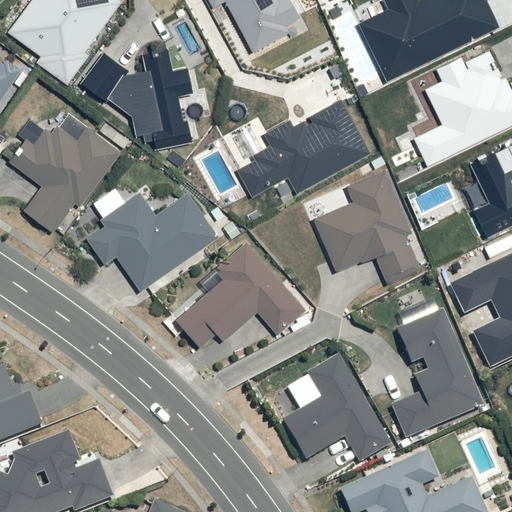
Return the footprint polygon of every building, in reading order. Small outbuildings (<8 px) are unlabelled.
[(31,0),(7,34),(40,57),(35,64),(66,86),(87,57),(83,54),(120,3),(115,0),(31,0)] [(206,0),(211,9),(224,3),(251,54),(288,34),(285,27),(299,20),(288,0),(206,0)] [(387,10),(356,25),(385,83),(498,29),(483,0),(420,0),(418,1),(417,0),(382,0),(387,10)] [(130,76),(103,56),(82,83),(105,102),(107,100),(129,117),(134,139),(141,138),(142,145),(151,143),(153,152),(193,144),(188,121),(182,122),(177,98),(192,94),(187,68),(172,72),(167,49),(140,55),(144,73),(130,76)] [(35,73),(26,67),(0,51),(0,107),(16,83),(25,89),(35,73)] [(441,126),(412,140),(426,168),(511,127),(511,82),(508,84),(504,78),(501,80),(487,52),(462,64),(459,58),(434,70),(440,83),(424,90),(441,126)] [(253,161),(235,171),(250,198),(288,178),(296,193),(367,155),(339,103),(291,129),(288,122),(263,135),(269,147),(251,157),(253,161)] [(108,120),(101,130),(75,111),(58,133),(51,128),(39,143),(31,137),(13,161),(45,185),(27,208),(58,232),(60,230),(62,232),(133,139),(108,120)] [(488,204),(472,212),(485,239),(511,226),(511,144),(469,166),(488,204)] [(319,216),(340,269),(378,255),(389,285),(425,271),(410,234),(414,232),(390,169),(352,183),(358,201),(319,216)] [(215,253),(210,245),(222,238),(193,192),(182,198),(173,184),(157,194),(150,183),(130,195),(122,182),(95,199),(106,217),(105,218),(108,224),(91,235),(107,262),(122,253),(143,287),(149,284),(156,294),(215,253)] [(229,276),(227,278),(219,269),(207,279),(215,288),(181,318),(204,345),(218,332),(208,320),(211,318),(237,348),(259,329),(251,320),(262,310),(280,331),(309,306),(251,240),(221,267),(229,276)] [(511,251),(451,282),(466,312),(490,300),(499,317),(471,331),(490,369),(511,357),(511,251)] [(445,308),(438,311),(427,287),(402,298),(413,323),(399,329),(415,365),(427,360),(430,367),(419,372),(425,385),(408,393),(411,398),(395,406),(409,436),(486,402),(445,308)] [(288,417),(309,453),(346,432),(362,460),(394,442),(343,354),(311,372),(325,395),(288,417)] [(0,437),(46,420),(33,387),(25,390),(13,361),(0,365),(0,437)] [(0,511),(49,511),(80,501),(82,506),(116,493),(101,455),(87,461),(75,430),(17,452),(13,476),(0,468),(0,511)] [(346,488),(357,511),(362,511),(369,509),(370,511),(492,511),(495,511),(477,473),(434,494),(427,480),(444,472),(431,447),(346,488)] [(184,511),(158,501),(153,511),(184,511)]
